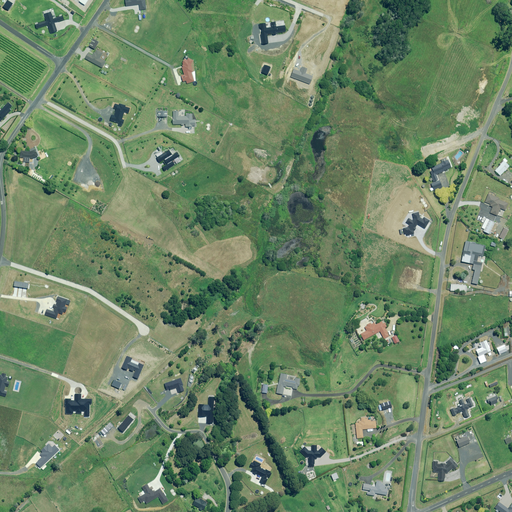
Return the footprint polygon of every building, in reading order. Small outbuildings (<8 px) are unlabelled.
[(102,53),(96,50),(95,53),(94,53),(92,55),(88,53),(85,59),(102,68),(105,61),(100,58),(102,53)] [(119,106),(117,105),(116,109),(118,110),(118,112),(116,112),(114,117),(111,116),(110,120),(119,123),(118,124),(121,125),(123,121),(121,120),(123,111),(125,112),(126,108),(124,107),(125,106),(119,104),(119,106)] [(173,124),(181,124),(181,126),(183,126),(183,124),(185,124),(185,127),(192,127),(192,126),(195,126),(195,120),(192,120),(192,114),(186,114),(186,116),(178,116),(178,111),(173,111),(173,124)] [(165,171),(176,164),(181,161),(178,157),(179,157),(177,153),(176,153),(173,148),(162,154),(161,152),(155,155),(159,162),(164,159),(167,164),(162,167),(165,171)] [(466,154),(460,149),(452,158),(458,163),(466,154)] [(432,178),(432,180),(433,182),(431,183),(434,191),(443,187),(440,179),(438,180),(436,175),(444,172),(444,170),(454,166),(452,161),(449,162),(447,156),(440,160),(441,163),(431,167),(433,170),(430,171),(431,175),(432,178)] [(509,166),(503,160),(499,164),(500,165),(495,171),(500,176),(509,166)] [(499,198),(488,194),(485,202),(490,204),(490,206),(492,207),(490,213),(497,216),(500,208),(505,210),(508,203),(498,199),(499,198)] [(483,231),(489,234),(490,232),(494,234),(498,224),(495,223),(494,223),(492,222),(489,220),(486,219),(482,228),(484,229),(483,231)] [(472,283),(477,284),(479,279),(481,279),(481,277),(479,276),(480,272),(482,272),(485,258),(483,257),(485,246),(465,241),(461,261),(473,264),(472,270),(475,270),(472,283)] [(383,324),(382,322),(376,325),(375,323),(371,324),(370,323),(364,326),(366,331),(360,334),(363,340),(380,332),(384,339),(389,336),(385,328),(386,327),(385,323),(383,324)] [(396,335),(391,337),(395,344),(399,342),(396,335)] [(491,351),(486,340),(480,343),(482,348),(476,350),(479,356),(491,351)] [(507,351),(504,345),(497,348),(499,354),(507,351)] [(287,375),(280,373),(278,384),(276,393),(283,394),(284,385),(293,387),(292,388),(297,389),(297,386),(299,386),(300,379),(295,378),(295,380),(286,379),(287,375)] [(498,399),(497,396),(487,400),(488,403),(490,402),(491,405),(497,402),(496,399),(498,399)] [(462,412),(467,410),(469,408),(467,403),(464,404),(464,403),(458,406),(459,407),(456,408),(458,413),(462,412)] [(368,420),(368,417),(361,418),(361,421),(358,421),(359,423),(355,423),(357,438),(363,438),(362,429),(376,428),(375,419),(368,420)] [(470,442),(467,436),(456,441),(459,447),(470,442)] [(308,458),(308,466),(314,466),(314,458),(317,458),(317,457),(321,457),(326,452),(322,448),(319,451),(317,451),(317,445),(311,445),(311,451),(309,451),(304,446),(300,451),(306,457),(307,456),(308,458)] [(458,466),(451,458),(446,462),(447,463),(446,464),(438,464),(438,462),(433,461),(432,468),(433,468),(433,472),(439,472),(438,481),(444,481),(445,473),(447,473),(452,468),(453,470),(458,466)] [(381,482),(377,481),(376,487),(372,486),(372,485),(364,484),(363,489),(370,491),(369,492),(367,492),(367,494),(374,496),(375,493),(387,495),(388,489),(385,489),(385,486),(383,485),(383,484),(381,483),(381,482)] [(200,500),(196,498),(193,505),(199,508),(199,509),(202,511),(203,509),(204,509),(208,501),(200,498),(200,500)]
